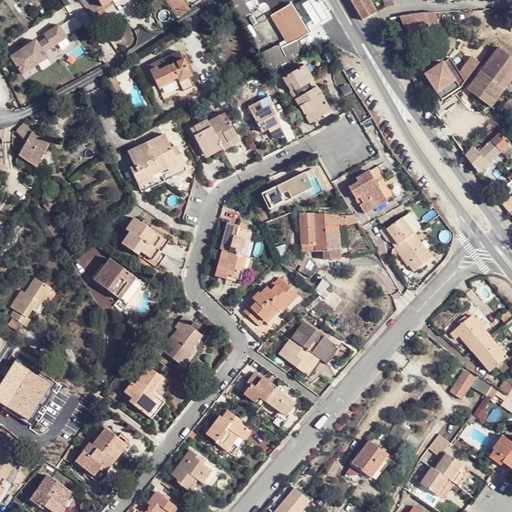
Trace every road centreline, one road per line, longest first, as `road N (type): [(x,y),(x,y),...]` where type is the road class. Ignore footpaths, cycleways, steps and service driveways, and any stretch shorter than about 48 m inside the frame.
road 1 (residential): [(114,511),(237,358),(235,331),(198,297),(189,272),(216,199),(313,147),(340,143)]
road 2 (residential): [(242,511),(407,319),(485,245)]
road 3 (tertiary): [(357,35),(414,147),(485,245)]
road 4 (tertiary): [(500,234),(357,35)]
road 5 (unknown): [(407,319),(329,145)]
road 6 (residential): [(115,61),(9,120)]
